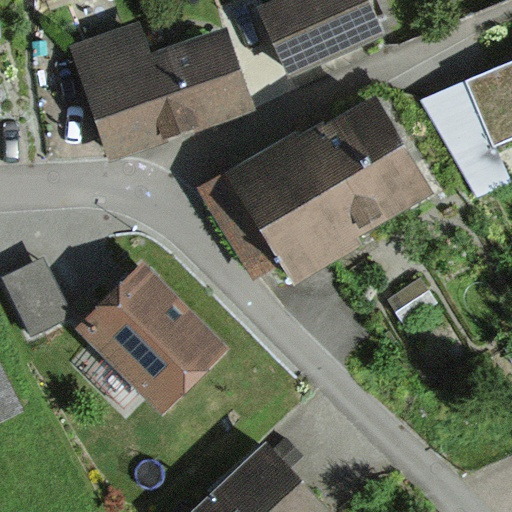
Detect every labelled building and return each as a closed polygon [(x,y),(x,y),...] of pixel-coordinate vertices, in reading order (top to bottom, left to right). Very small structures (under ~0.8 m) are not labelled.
[(367,0),(270,0),(259,5),(291,77),(384,37),(367,0)] [(141,18),(69,44),(110,158),(254,107),(225,27),(154,53),(141,18)] [(511,63),(424,102),(475,193),(511,177),(499,148),(511,142),(511,63)] [(295,128),(197,186),(254,281),(282,265),(294,286),(363,245),(359,239),(436,193),(376,94),(326,124),(324,121),(300,135),(295,128)] [(42,260),(4,279),(33,336),(71,316),(42,260)] [(142,263),(77,329),(164,414),(229,347),(142,263)] [(387,300),(405,327),(438,305),(421,278),(387,300)] [(0,364),(0,420),(22,410),(0,364)] [(334,511),(268,442),(194,511),(334,511)]
